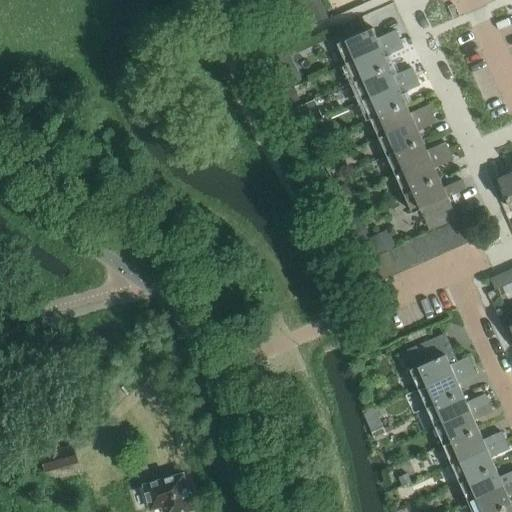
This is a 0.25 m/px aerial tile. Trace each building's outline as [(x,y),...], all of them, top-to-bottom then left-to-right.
[(322,11),(310,16),(314,25),(326,20),(322,11)] [(359,19),(351,23),(354,31),(363,27),(359,19)] [(338,44),(347,63),(400,40),(396,31),(378,39),(373,28),(338,44)] [(400,40),(347,63),(355,82),(390,67),(386,57),(403,49),(400,40)] [(294,62),(276,70),(285,89),(302,81),(294,62)] [(390,67),(355,82),(363,101),(416,77),(412,68),(394,76),(390,67)] [(416,77),(363,101),(372,119),(406,104),(402,94),(420,86),(416,77)] [(294,87),(286,91),(291,104),(300,100),(294,87)] [(308,103),(293,110),(301,128),(316,122),(308,103)] [(406,104),(372,119),(380,138),(433,114),(429,106),(411,114),(406,104)] [(433,114),(380,138),(388,157),(423,141),(419,131),(437,123),(433,114)] [(423,141),(388,157),(396,175),(449,152),(445,143),(427,151),(423,141)] [(449,152),(396,175),(405,194),(439,178),(435,168),(453,161),(449,152)] [(511,173),(499,179),(511,208),(511,173)] [(439,178),(405,194),(413,213),(421,210),(448,198),(466,190),(462,180),(444,188),(439,178)] [(346,185),(337,189),(342,200),(351,196),(346,185)] [(421,210),(431,232),(458,220),(448,198),(421,210)] [(355,204),(345,208),(350,218),(360,214),(355,204)] [(466,218),(455,222),(465,245),(476,240),(466,218)] [(455,222),(444,227),(454,249),(465,245),(455,222)] [(444,227),(434,232),(443,254),(454,249),(444,227)] [(388,230),(371,238),(379,255),(396,248),(388,230)] [(434,232),(423,237),(433,259),(443,254),(434,232)] [(423,237),(412,242),(422,264),(433,259),(423,237)] [(412,242),(401,246),(411,269),(422,264),(412,242)] [(401,246),(390,251),(400,273),(411,269),(401,246)] [(390,251),(380,256),(389,278),(400,273),(390,251)] [(389,278),(380,256),(369,261),(378,283),(389,278)] [(511,283),(511,269),(491,279),(496,291),(511,283)] [(435,339),(407,351),(415,368),(411,370),(419,390),(472,366),(468,357),(450,365),(446,355),(442,356),(435,339)] [(472,366),(419,390),(428,408),(463,393),(458,383),(476,375),(472,366)] [(463,393),(428,408),(436,427),(489,404),(485,395),(467,403),(463,393)] [(489,404),(436,427),(444,446),(479,430),(475,420),(493,412),(489,404)] [(479,430),(444,446),(452,464),(505,441),(501,432),(483,440),(479,430)] [(505,441),(452,464),(461,483),(495,468),(491,458),(509,450),(505,441)] [(39,454),(44,472),(76,463),(70,446),(39,454)] [(495,468),(461,483),(469,502),(511,482),(511,472),(500,478),(495,468)] [(407,474),(399,477),(403,486),(411,482),(407,474)] [(183,475),(145,486),(152,511),(165,508),(165,511),(184,511),(193,509),(183,475)] [(511,482),(469,502),(473,511),(495,511),(511,505),(508,495),(511,493),(511,482)]
